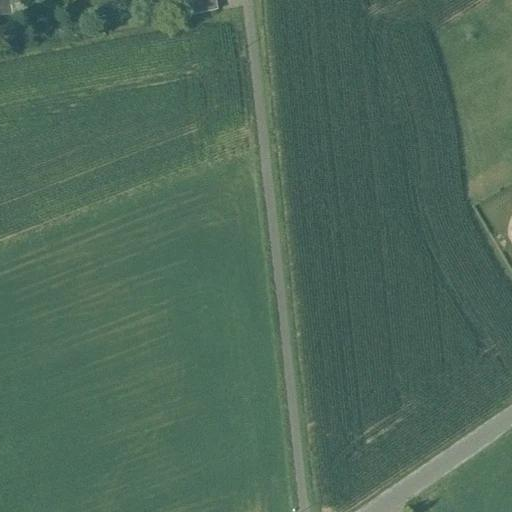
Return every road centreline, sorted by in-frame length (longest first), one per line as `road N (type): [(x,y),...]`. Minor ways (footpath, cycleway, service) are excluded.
road 1 (track): [(248,0),(304,511)]
road 2 (unclassified): [(372,511),(511,416)]
